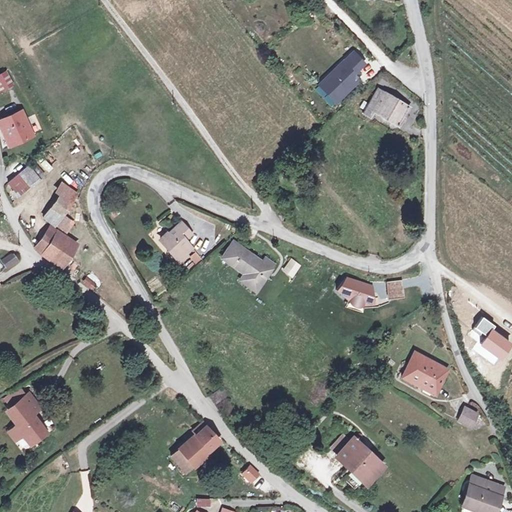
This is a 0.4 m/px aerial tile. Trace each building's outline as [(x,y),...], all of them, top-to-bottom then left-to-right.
[(354,53),(321,84),(338,102),(359,82),(355,77),(359,74),(357,72),(365,65),(354,53)] [(0,78),(0,94),(10,89),(3,76),(0,78)] [(407,107),(380,89),(364,115),(373,121),(377,114),(395,126),(407,107)] [(21,114),(0,124),(4,133),(7,131),(14,146),(32,138),(21,114)] [(30,169),(9,186),(19,197),(40,181),(30,169)] [(79,196),(69,187),(47,220),(58,227),(79,196)] [(181,219),(159,238),(168,249),(170,247),(179,258),(192,246),(185,237),(190,231),(181,219)] [(35,248),(43,256),(58,235),(49,228),(35,248)] [(58,235),(43,256),(59,269),(75,248),(58,235)] [(249,278),(245,285),(257,293),(276,263),(268,256),(264,262),(232,241),(220,259),(242,273),(249,278)] [(195,264),(202,260),(197,251),(189,256),(195,264)] [(9,267),(17,261),(13,255),(4,259),(9,267)] [(291,258),(282,271),(293,279),(302,266),(291,258)] [(238,280),(245,285),(249,278),(242,273),(238,280)] [(89,278),(83,283),(93,293),(98,288),(89,278)] [(349,278),(339,290),(352,300),(367,305),(376,304),(376,292),(372,291),(374,286),(349,278)] [(405,280),(389,282),(390,291),(391,291),(406,289),(405,280)] [(406,289),(391,291),(392,299),(407,298),(406,289)] [(417,354),(404,376),(436,395),(447,376),(432,367),(433,364),(417,354)] [(212,392),(218,401),(227,393),(231,390),(224,382),(212,392)] [(218,401),(229,415),(239,406),(227,393),(218,401)] [(30,442),(45,430),(32,413),(38,409),(31,401),(15,413),(20,421),(10,429),(17,438),(23,433),(30,442)] [(460,421),(472,429),(479,417),(467,409),(460,421)] [(183,448),(198,464),(203,459),(223,439),(209,424),(205,428),(202,424),(194,432),(198,435),(183,448)] [(333,450),(341,457),(352,444),(345,437),(333,450)] [(341,457),(339,458),(366,483),(382,467),(355,441),(352,444),(341,457)] [(187,473),(198,464),(183,448),(173,458),(187,473)] [(251,466),(243,475),(252,482),(260,473),(251,466)] [(477,477),(473,486),(479,488),(483,480),(477,477)] [(496,511),(502,498),(492,494),(496,485),(483,480),(479,488),(473,486),(462,511),(472,511),(474,510),(479,511),(496,511)] [(505,490),(496,485),(492,494),(502,498),(505,490)] [(211,509),(212,500),(197,499),(196,508),(211,509)]
